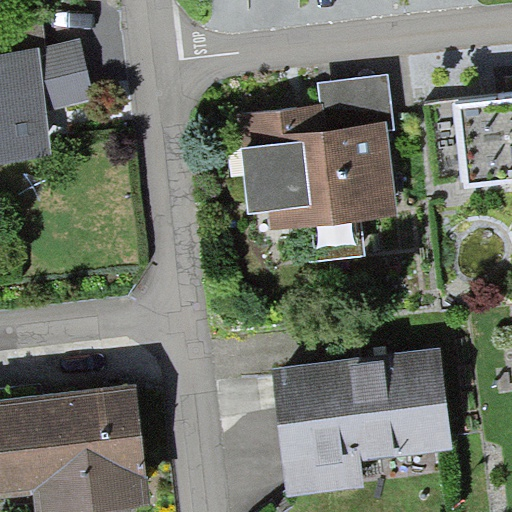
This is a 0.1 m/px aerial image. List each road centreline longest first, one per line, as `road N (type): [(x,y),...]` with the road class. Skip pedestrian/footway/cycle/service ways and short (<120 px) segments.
road 1 (residential): [(152,58),(511,22)]
road 2 (residential): [(180,307),(152,58)]
road 3 (residential): [(208,511),(180,307)]
road 4 (residential): [(0,326),(180,307)]
